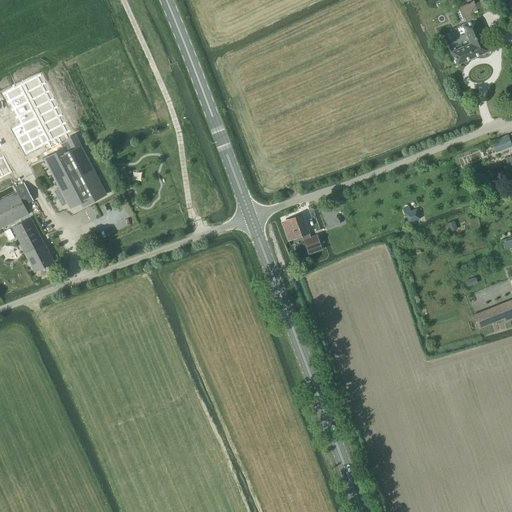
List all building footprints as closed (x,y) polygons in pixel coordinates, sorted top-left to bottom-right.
[(479,14),(474,3),(473,0),(459,7),(453,9),(458,21),(464,18),(466,23),(461,25),(469,43),(451,51),(457,65),(489,51),(475,19),(474,19),(473,16),(479,14)] [(482,0),(486,9),(491,7),(488,0),(482,0)] [(60,151),(45,159),(70,207),(82,201),(84,204),(104,194),(74,135),(69,138),(70,141),(63,145),(65,149),(60,151)] [(500,151),(511,146),(508,135),(496,140),(500,151)] [(0,178),(11,173),(3,157),(0,158),(0,178)] [(408,224),(420,219),(416,209),(405,214),(408,224)] [(316,236),(310,238),(302,215),(282,222),(288,241),(303,235),(305,240),(304,241),(308,251),(320,246),(316,236)] [(43,244),(30,218),(12,227),(25,253),(35,272),(53,262),(43,244)] [(511,236),(500,241),(502,249),(511,246),(511,236)] [(477,283),(475,278),(465,281),(467,286),(477,283)] [(504,323),(511,320),(511,299),(472,315),(478,330),(502,320),(504,323)]
